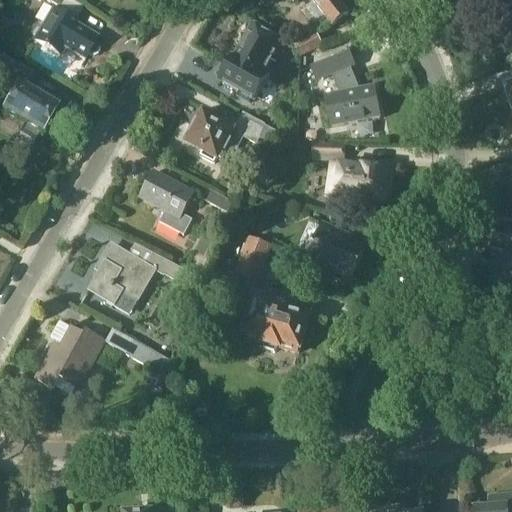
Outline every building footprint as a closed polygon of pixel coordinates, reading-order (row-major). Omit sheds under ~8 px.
[(44,0),(59,8),(63,0),(44,0)] [(292,0),(295,3),(298,0),(313,0),(334,26),(350,14),(339,0),(292,0)] [(98,38),(90,34),(79,27),(80,25),(53,8),(42,26),(39,25),(36,25),(33,27),(31,30),(31,34),(33,37),(35,38),(33,42),(61,58),(65,50),(84,61),(89,53),(92,55),(95,55),(98,53),(100,51),(100,47),(98,45),(95,43),(98,38)] [(285,58),(293,45),(252,23),(251,25),(254,27),(237,60),(233,58),(220,80),(242,92),(239,97),(251,104),(254,99),(257,101),(271,74),(267,72),(277,54),(285,58)] [(296,47),(302,59),(323,48),(318,36),(296,47)] [(333,128),(381,119),(375,87),(360,90),(351,69),(356,67),(351,54),(312,70),(317,83),(333,76),(340,94),(327,97),(333,128)] [(41,134),(57,107),(50,104),(53,98),(38,90),(35,95),(25,89),(34,74),(15,63),(5,82),(17,89),(3,112),(24,124),(19,133),(35,142),(40,133),(41,134)] [(235,131),(203,113),(188,141),(205,150),(201,157),(215,164),(218,158),(220,159),(228,145),(237,150),(244,137),(258,144),(264,128),(266,128),(267,125),(249,116),(245,113),(235,131)] [(344,160),(344,147),(324,147),(314,147),(314,159),(324,159),(324,160),(344,160)] [(388,200),(388,199),(392,170),(371,167),(371,169),(350,167),(350,169),(343,168),(342,177),(333,176),(331,194),(340,195),(340,200),(367,203),(366,204),(382,206),(383,206),(384,206),(385,205),(386,204),(388,202),(388,200)] [(184,215),(195,194),(154,173),(141,198),(167,211),(161,223),(186,236),(194,220),(184,215)] [(230,188),(224,199),(236,205),(241,194),(230,188)] [(224,199),(212,193),(207,204),(230,216),(236,205),(224,199)] [(352,280),(366,249),(342,238),(343,236),(323,228),(322,229),(316,227),(311,229),(308,234),(311,240),(316,243),(308,261),(352,280)] [(263,268),(271,247),(251,239),(243,260),(248,262),(243,275),(262,282),(267,269),(263,268)] [(164,276),(165,276),(200,296),(205,283),(137,244),(128,259),(110,248),(97,271),(101,273),(91,290),(116,305),(125,289),(141,298),(156,271),(164,276)] [(511,264),(497,266),(500,301),(511,300),(511,264)] [(300,352),(312,310),(271,299),(273,293),(260,289),(246,337),(265,342),(266,349),(277,352),(281,347),(300,352)] [(85,335),(73,328),(62,322),(53,338),(64,344),(59,352),(53,349),(36,379),(55,389),(61,379),(81,390),(107,342),(88,332),(85,335)] [(135,342),(127,357),(162,376),(170,361),(135,342)] [(511,511),(511,495),(490,498),(492,508),(476,510),(476,511),(511,511)]
